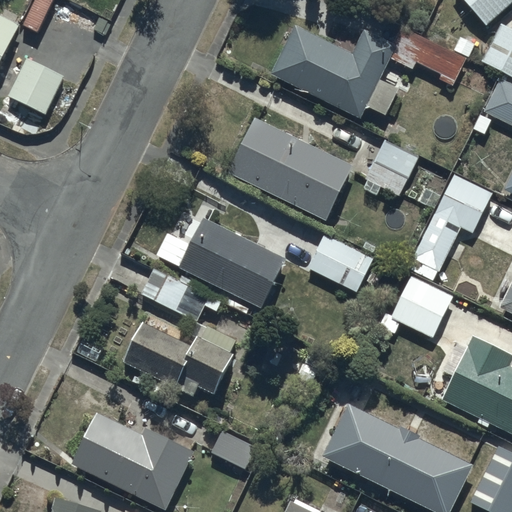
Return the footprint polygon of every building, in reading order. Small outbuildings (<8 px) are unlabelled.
[(511,0),(464,0),(487,26),(511,3),(511,0)] [(0,12),(0,62),(20,23),(0,12)] [(439,77),(453,84),(466,56),(468,57),(475,43),(459,35),(452,50),(401,24),(393,41),(363,26),(351,51),(294,22),(269,71),(361,117),(367,106),(385,115),(399,87),(380,77),(390,57),(412,68),(415,62),(440,74),(439,77)] [(511,28),(501,22),(481,59),(511,76),(511,28)] [(8,95),(45,113),(63,75),(26,57),(8,95)] [(511,83),(500,77),(483,111),(511,125),(511,83)] [(228,170),(325,218),(352,164),(255,116),(228,170)] [(364,177),(399,195),(419,157),(384,139),(364,177)] [(191,186),(198,168),(170,154),(161,173),(191,186)] [(492,191),(453,173),(407,268),(452,290),(462,273),(459,258),(449,252),(461,226),(473,232),(492,191)] [(155,255),(261,306),(285,257),(201,216),(189,242),(167,231),(155,255)] [(325,232),(307,267),(355,291),(373,255),(325,232)] [(140,291),(196,321),(209,296),(154,267),(140,291)] [(390,316),(432,337),(453,295),(411,274),(390,316)] [(511,282),(500,307),(511,312),(511,282)] [(191,342),(143,319),(123,360),(209,402),(234,352),(229,350),(235,337),(207,323),(201,336),(196,333),(191,342)] [(490,421),(511,432),(511,364),(510,364),(511,359),(511,352),(473,333),(441,398),(478,417),(476,420),(488,426),(490,421)] [(322,455),(439,511),(448,511),(472,462),(419,436),(420,434),(401,424),(400,427),(347,402),(322,455)] [(166,508),(195,449),(144,424),(141,432),(95,409),(70,460),(166,508)] [(222,428),(210,452),(246,470),(258,445),(222,428)] [(470,502),(491,511),(510,511),(511,510),(511,451),(498,444),(470,502)] [(100,511),(102,507),(54,496),(51,508),(50,507),(48,511),(100,511)] [(319,511),(291,498),(283,511),(319,511)]
